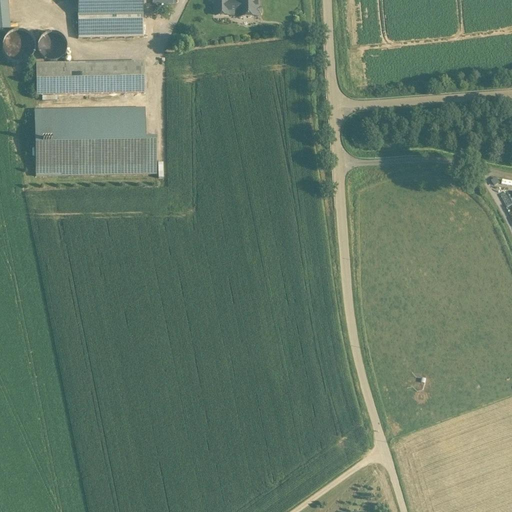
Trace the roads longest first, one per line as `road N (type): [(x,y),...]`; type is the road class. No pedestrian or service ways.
road 1 (residential): [(406,511),(347,316),(334,109)]
road 2 (residential): [(334,109),(511,98)]
